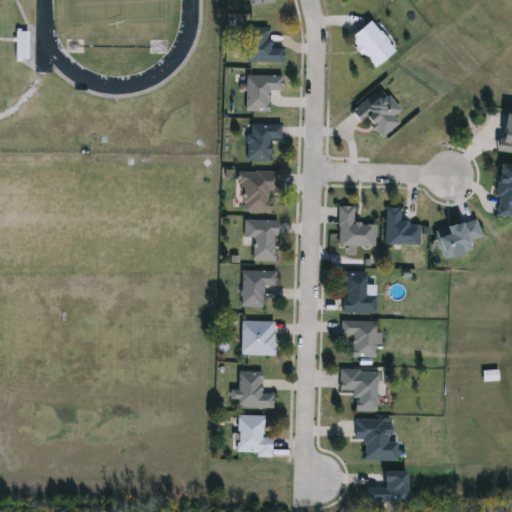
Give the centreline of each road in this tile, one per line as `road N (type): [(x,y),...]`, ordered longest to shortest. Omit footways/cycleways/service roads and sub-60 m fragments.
road 1 (residential): [(319,477),(308,427),(322,94),(312,0)]
road 2 (residential): [(319,170),(452,170)]
